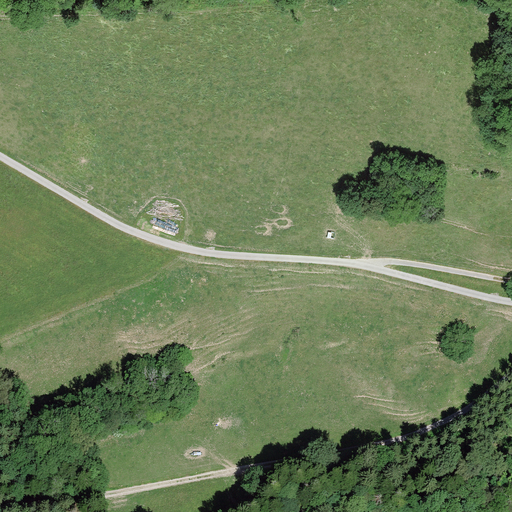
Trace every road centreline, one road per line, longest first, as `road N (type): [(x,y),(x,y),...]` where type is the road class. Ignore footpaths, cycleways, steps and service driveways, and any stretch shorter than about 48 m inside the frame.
road 1 (unclassified): [(511,302),(353,262),(164,242),(95,213),(0,157)]
road 2 (track): [(511,373),(462,413),(385,444),(0,508)]
road 3 (track): [(353,262),(511,279)]
